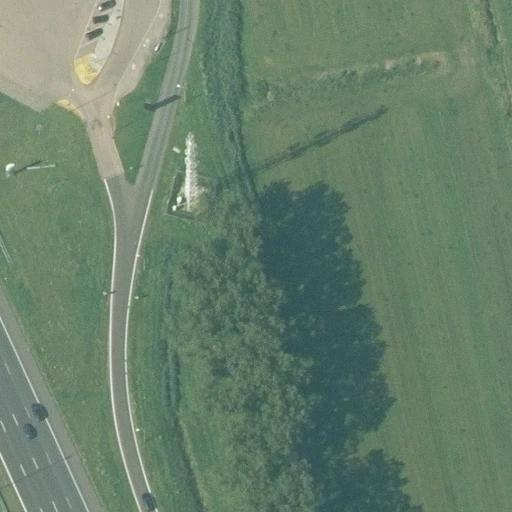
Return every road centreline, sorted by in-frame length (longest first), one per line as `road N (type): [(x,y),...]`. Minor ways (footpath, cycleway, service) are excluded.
road 1 (motorway): [(149,511),(119,401),(118,309),(130,228)]
road 2 (motorway): [(60,511),(0,379)]
